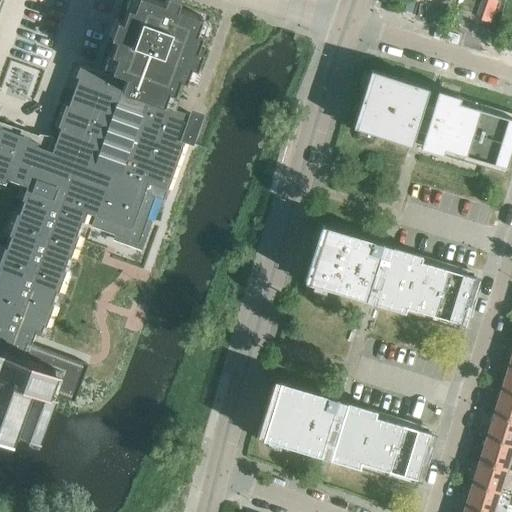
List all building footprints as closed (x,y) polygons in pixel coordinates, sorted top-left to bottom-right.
[(0,347),(22,355),(27,342),(31,344),(31,342),(36,331),(41,333),(44,325),(46,326),(54,305),(52,304),(56,291),(58,291),(66,270),(64,269),(69,256),(71,257),(79,235),(77,235),(85,211),(95,215),(91,226),(138,242),(155,195),(145,192),(148,182),(167,190),(194,116),(167,106),(172,91),(174,92),(201,17),(155,0),(137,0),(112,70),(127,75),(123,86),(116,84),(118,79),(83,66),(52,152),(36,146),(22,184),(27,186),(22,200),(24,201),(19,214),(17,213),(10,235),(11,236),(7,249),(5,248),(0,261),(0,347)] [(0,0),(0,176),(22,184),(36,146),(37,143),(22,137),(23,136),(1,128),(0,129),(0,0)] [(411,144),(416,129),(425,131),(422,141),(506,167),(511,149),(511,118),(436,95),(433,105),(424,103),(429,87),(371,69),(353,126),(411,144)] [(308,282),(366,300),(383,243),(325,225),(308,282)] [(377,297),(461,323),(475,277),(391,251),(377,297)] [(0,435),(13,440),(17,430),(30,434),(31,431),(41,434),(50,410),(56,394),(74,401),(88,363),(31,342),(31,344),(27,342),(22,355),(0,347),(0,435)] [(511,368),(508,367),(501,390),(511,393),(511,368)] [(262,437),(320,455),(338,398),(280,380),(262,437)] [(511,393),(501,390),(493,414),(511,419),(511,393)] [(331,453),(416,479),(430,433),(346,407),(331,453)] [(511,419),(493,414),(486,437),(511,445),(511,419)] [(511,445),(486,437),(479,460),(506,469),(511,451),(511,445)] [(479,460),(472,484),(499,492),(506,469),(479,460)] [(472,484),(464,507),(479,511),(493,511),(499,492),(472,484)]
